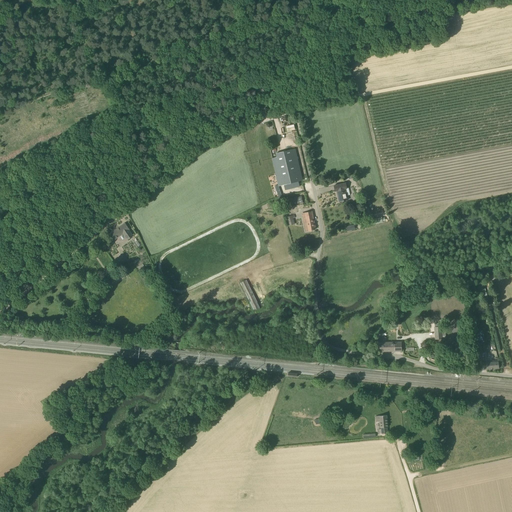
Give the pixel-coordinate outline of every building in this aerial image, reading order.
[(271,159),(278,185),(278,186),(298,181),(291,150),(276,154),(277,157),(271,159)] [(347,188),(346,183),(334,186),(335,191),(337,191),(339,202),(348,200),(347,196),(350,195),(349,188),(347,188)] [(308,231),(316,229),(312,211),(302,213),(303,220),(306,219),(308,231)] [(286,217),(288,226),(295,224),(293,218),(295,218),(294,215),(290,216),(287,217),(286,217)] [(124,237),(125,237),(128,240),(134,236),(130,230),(125,223),(110,233),(115,239),(122,234),(124,237)] [(105,281),(106,281),(114,275),(112,272),(103,278),(105,281)] [(254,310),(260,307),(246,278),(240,281),(254,310)] [(445,326),(441,326),(435,327),(434,327),(435,339),(446,339),(445,326)] [(379,351),(401,351),(401,342),(379,342),(379,351)] [(487,369),(499,369),(498,360),(487,361),(487,369)] [(388,427),(387,415),(376,416),(376,422),(379,421),(380,428),(381,428),(381,430),(378,430),(378,434),(382,434),(387,433),(387,427),(388,427)]
